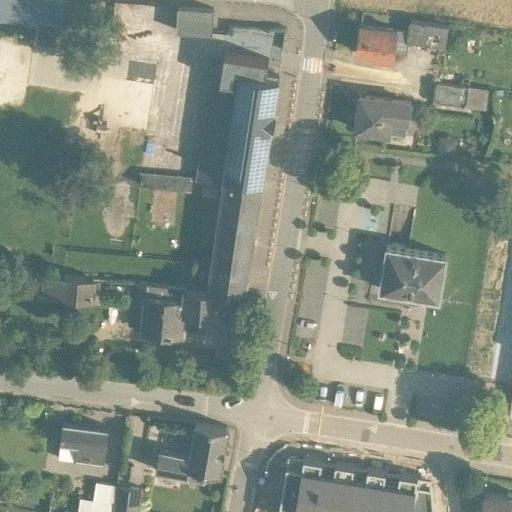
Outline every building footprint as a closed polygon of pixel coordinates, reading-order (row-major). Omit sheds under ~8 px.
[(0,0),(0,9),(70,15),(70,0),(0,0)] [(177,0),(174,20),(212,23),(213,0),(177,0)] [(361,12),(357,41),(374,44),(374,48),(393,50),(395,41),(406,42),(407,32),(445,36),(448,14),(438,12),(409,8),(409,9),(407,18),(361,12)] [(223,166),(263,170),(271,113),(273,113),(275,99),(273,99),(279,66),(266,64),(268,49),(224,42),(221,56),(232,58),(231,64),(242,66),(241,74),(212,69),(196,169),(203,170),(202,175),(219,177),(219,173),(223,173),(223,166)] [(436,72),(434,91),(485,98),(487,79),(436,72)] [(408,111),(411,90),(359,84),(355,118),(391,123),(393,110),(408,111)] [(438,126),(437,144),(455,145),(456,127),(438,126)] [(141,162),(140,175),(190,179),(191,166),(141,162)] [(211,253),(250,259),(263,170),(223,166),(223,173),(211,253)] [(387,234),(380,277),(440,287),(446,244),(387,234)] [(229,279),(246,281),(250,259),(211,253),(194,251),(193,277),(229,279)] [(0,277),(12,279),(13,261),(0,259),(0,277)] [(43,265),(42,282),(58,283),(58,287),(94,290),(96,268),(43,265)] [(145,283),(143,319),(182,323),(185,298),(243,305),(246,281),(229,279),(193,277),(136,271),(135,283),(145,283)] [(145,283),(135,283),(132,318),(143,319),(145,283)] [(365,331),(367,304),(351,303),(348,330),(365,331)] [(104,452),(109,415),(63,410),(58,446),(59,447),(104,452)] [(201,457),(221,461),(229,416),(228,416),(196,410),(190,442),(160,437),(155,458),(185,464),(185,466),(198,469),(199,469),(201,457)] [(80,485),(77,506),(111,511),(117,473),(96,470),(93,487),(80,485)] [(111,511),(113,511),(136,511),(142,477),(117,473),(111,511)] [(480,511),(511,511),(511,481),(507,481),(505,484),(484,482),(483,486),(480,489),(479,494),(482,498),(480,511)] [(71,511),(72,506),(49,502),(47,511),(71,511)]
